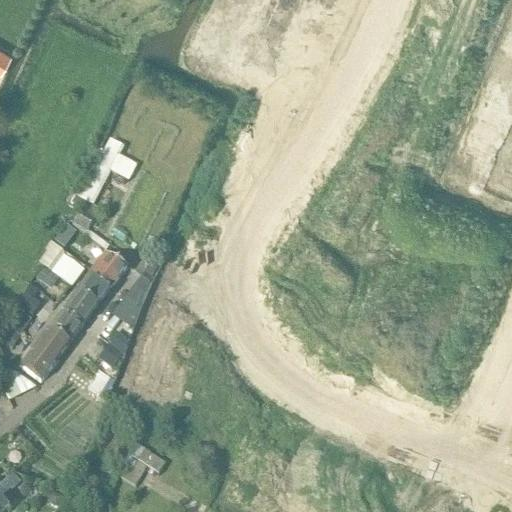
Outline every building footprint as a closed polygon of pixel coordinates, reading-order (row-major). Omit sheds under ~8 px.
[(278,0),(277,3),(326,25),(335,4),(326,0),(278,0)] [(444,0),(437,0),(430,17),(442,22),(438,31),(437,33),(464,45),(478,14),(444,0)] [(263,20),(258,32),(285,44),(289,33),(316,45),(325,25),(326,26),(326,25),(277,3),(269,22),(263,20)] [(420,40),(412,58),(451,75),(464,45),(437,33),(436,35),(436,36),(432,45),(420,40)] [(257,52),(247,74),(289,93),(299,70),(272,58),(277,46),(254,36),(249,49),(257,52)] [(412,58),(404,77),(416,82),(412,91),(411,91),(410,94),(438,106),(451,75),(412,58)] [(496,80),(492,91),(499,94),(504,84),(496,80)] [(492,91),(487,102),(494,105),(499,94),(492,91)] [(394,100),(386,119),(425,135),(438,106),(410,94),(409,96),(410,96),(406,105),(394,100)] [(386,119),(378,137),(389,142),(385,152),(385,151),(385,153),(384,154),(403,162),(402,163),(411,167),(412,166),(425,135),(386,119)] [(479,120),(474,131),(482,134),(486,123),(479,120)] [(474,131),(469,142),(477,145),(482,134),(474,131)] [(511,147),(506,145),(498,165),(511,170),(511,147)] [(359,156),(351,175),(390,192),(402,163),(403,162),(384,154),(385,153),(376,149),(375,150),(375,152),(371,161),(359,156)] [(511,170),(498,165),(489,185),(511,195),(511,170)] [(456,173),(451,184),(458,187),(463,177),(456,173)] [(351,175),(343,193),(355,199),(351,208),(350,208),(349,211),(364,217),(364,218),(376,223),(390,192),(351,175)] [(451,184),(446,195),(454,198),(458,187),(451,184)] [(304,234),(304,235),(345,253),(345,252),(344,251),(353,232),(363,236),(368,224),(364,222),(363,222),(363,221),(362,221),(361,221),(351,216),(346,227),(315,214),(306,235),(304,234)] [(511,227),(490,217),(481,238),(511,251),(511,227)] [(304,235),(294,257),(327,271),(322,282),(322,283),(333,288),(333,287),(340,290),(340,289),(345,277),(336,273),(345,253),(304,235)] [(511,251),(481,238),(472,258),(510,274),(511,269),(511,251)] [(105,254),(90,274),(112,290),(127,270),(105,254)] [(472,258),(463,278),(499,293),(507,274),(509,275),(510,274),(472,258)] [(112,290),(90,274),(76,293),(98,309),(112,290)] [(463,278),(455,297),(493,314),(493,313),(491,312),(499,293),(463,278)] [(287,305),(286,306),(327,324),(328,323),(326,322),(335,303),(345,307),(350,294),(351,294),(340,289),(340,290),(333,287),(333,288),(328,298),(297,284),(288,305),(287,305)] [(98,309),(76,293),(62,312),(84,328),(98,309)] [(455,297),(446,317),(484,334),(493,314),(455,297)] [(286,306),(277,328),(309,342),(304,353),(322,361),(327,348),(318,344),(327,324),(286,306)] [(84,328),(62,312),(48,331),(70,347),(84,328)] [(31,323),(22,316),(10,332),(20,339),(31,323)] [(446,317),(437,337),(473,353),(482,334),(484,335),(484,334),(446,317)] [(56,366),(70,347),(48,331),(34,350),(56,366)] [(437,337),(429,357),(467,373),(465,372),(473,353),(437,337)] [(190,346),(176,359),(194,378),(191,380),(201,392),(204,389),(214,399),(233,381),(225,372),(226,371),(213,357),(212,358),(204,350),(199,355),(190,346)] [(56,366),(34,350),(20,369),(41,385),(56,366)] [(0,352),(0,378),(10,373),(0,352)] [(429,357),(420,377),(458,393),(467,373),(429,357)] [(420,377),(411,397),(421,402),(419,406),(436,413),(437,409),(447,413),(456,393),(458,394),(458,393),(420,377)] [(239,400),(229,416),(250,430),(248,434),(260,442),(263,439),(274,446),(288,425),(279,418),(280,417),(264,406),(263,408),(253,401),(249,407),(239,400)] [(281,461),(274,478),(287,484),(291,474),(310,482),(310,483),(311,484),(329,443),(328,442),(327,444),(306,434),(293,466),(281,461)] [(329,443),(311,484),(331,493),(327,502),(340,507),(341,507),(343,503),(342,503),(347,490),(347,489),(336,485),(351,452),(329,443)] [(347,490),(342,503),(343,503),(355,508),(359,498),(378,507),(378,508),(379,508),(397,467),(396,467),(395,468),(374,459),(361,490),(349,485),(347,489),(347,490)] [(397,467),(379,508),(386,511),(410,511),(404,509),(418,477),(397,467)] [(455,511),(461,500),(460,500),(459,501),(438,492),(429,511),(455,511)] [(68,494),(58,511),(74,511),(80,500),(68,494)] [(0,497),(0,511),(4,511),(9,509),(0,497)] [(461,500),(455,511),(481,511),(482,510),(461,500)]
